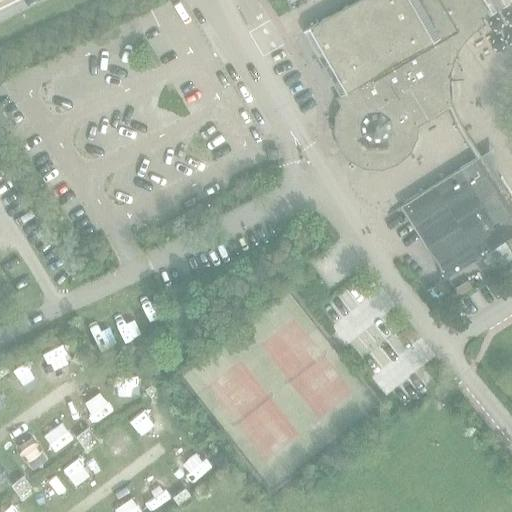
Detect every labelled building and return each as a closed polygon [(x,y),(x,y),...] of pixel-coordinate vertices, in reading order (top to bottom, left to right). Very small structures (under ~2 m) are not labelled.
[(511,0),(353,0),(303,29),(347,103),(341,116),(340,130),(344,144),(354,154),(367,161),(381,162),(395,157),(405,148),(412,135),(413,121),(446,102),(444,87),(445,73),(448,60),(453,47),(461,36),(471,26),(483,17),(511,0)] [(446,275),(511,233),(511,212),(504,199),(511,194),(511,193),(503,179),(494,185),(476,156),(401,204),(446,275)] [(157,334),(143,340),(147,350),(161,343),(157,334)] [(88,356),(74,350),(70,359),(85,365),(88,356)] [(160,395),(151,382),(143,388),(153,400),(160,395)] [(98,441),(87,426),(74,435),(85,450),(98,441)] [(33,489),(22,474),(10,484),(21,498),(33,489)] [(184,486),(171,495),(177,503),(190,494),(184,486)]
